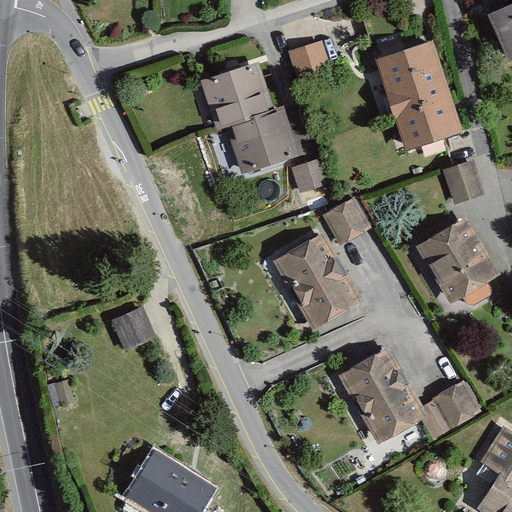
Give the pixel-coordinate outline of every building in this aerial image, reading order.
[(511,5),(489,15),(511,64),(511,63),(511,5)] [(436,42),(378,60),(407,152),(465,134),(436,42)] [(299,85),(333,76),(325,44),(291,53),(299,85)] [(260,64),(201,81),(216,133),(228,129),(275,116),(260,64)] [(275,116),(228,129),(241,177),(302,159),(288,112),(275,116)] [(325,161),(294,169),(302,195),(332,186),(325,161)] [(473,165),(448,173),(458,203),(483,195),(473,165)] [(358,198),(325,216),(342,249),(376,231),(358,198)] [(464,224),(423,249),(455,300),(496,275),(464,224)] [(276,263),(314,334),(365,306),(327,235),(276,263)] [(144,310),(113,323),(127,355),(158,342),(144,310)] [(339,377),(379,446),(429,417),(390,348),(339,377)] [(70,381),(49,387),(57,413),(78,406),(70,381)] [(432,400),(451,431),(483,413),(464,381),(432,400)] [(479,510),(482,511),(511,511),(511,432),(503,427),(480,462),(500,475),(479,510)] [(202,511),(216,490),(157,454),(129,501),(146,511),(202,511)]
